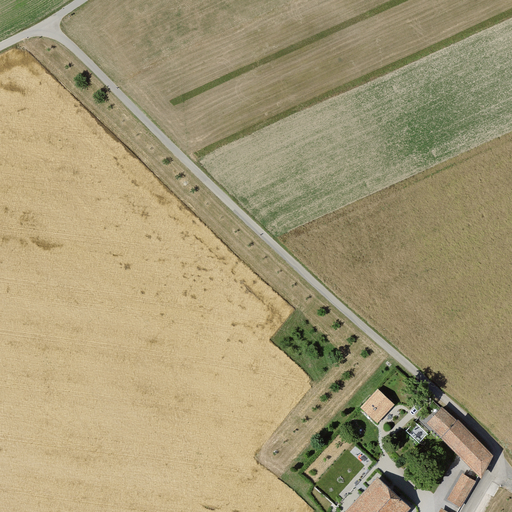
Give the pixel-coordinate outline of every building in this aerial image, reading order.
[(379,388),(361,407),(377,422),(395,404),(379,388)] [(458,418),(457,419),(443,406),(427,423),(441,436),(482,478),(497,454),(458,418)] [(415,421),(406,431),(421,443),(429,433),(415,421)] [(378,476),(344,510),(346,511),(409,511),(412,509),(378,476)] [(462,476),(448,501),(460,508),(474,483),(462,476)] [(479,511),(511,511),(511,491),(495,482),(479,511)] [(448,501),(440,511),(459,511),(461,509),(448,501)]
